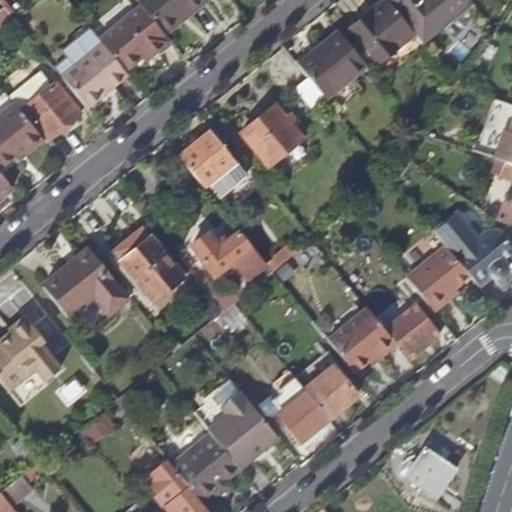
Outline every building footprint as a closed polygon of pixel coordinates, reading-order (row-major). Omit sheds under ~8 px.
[(143,0),(139,3),(140,5),(161,30),(196,0),(143,0)] [(414,33),(389,2),(387,0),(385,0),(351,28),(379,61),(414,33)] [(473,2),(470,0),(390,0),(389,2),(414,33),(423,43),(473,2)] [(161,30),(140,5),(99,38),(105,46),(126,71),(152,51),(154,53),(169,41),(161,30)] [(0,25),(12,16),(8,10),(5,7),(0,11),(0,25)] [(482,48),(495,30),(489,23),(475,43),(482,48)] [(366,65),(339,31),(298,64),(309,77),(322,94),(325,98),(366,65)] [(64,80),(86,107),(128,74),(126,71),(105,46),(64,80)] [(9,97),(22,113),(25,111),(47,140),(80,113),(56,84),(54,86),(40,70),(9,97)] [(322,94),(309,77),(295,89),(312,108),(325,98),(322,94)] [(5,92),(0,95),(0,168),(24,148),(28,153),(44,140),(22,113),(9,97),(5,92)] [(241,132),(268,166),(302,139),(275,105),(272,106),(266,105),(257,111),(257,119),(241,132)] [(511,117),(507,131),(503,130),(493,158),(498,159),(511,164),(511,117)] [(209,131),(179,156),(204,187),(215,200),(246,175),(209,131)] [(511,164),(498,159),(493,175),(511,181),(511,164)] [(0,198),(12,189),(0,174),(0,198)] [(501,222),(511,225),(511,199),(511,204),(504,202),(498,221),(501,222)] [(470,276),(479,287),(493,275),(496,278),(500,279),(503,279),(507,276),(509,272),(508,267),(506,263),(511,258),(511,245),(505,236),(501,232),(495,231),(491,231),(486,233),(476,242),(473,238),(476,236),(466,224),(464,226),(455,216),(435,233),(442,242),(470,276)] [(183,278),(184,277),(171,262),(143,227),(113,252),(154,302),(183,278)] [(246,278),(263,265),(238,232),(219,247),(208,233),(192,245),(215,276),(234,261),(246,278)] [(470,276),(442,242),(403,274),(434,312),(450,299),(446,295),(470,276)] [(273,272),(296,253),(289,245),(266,263),(273,272)] [(128,296),(88,247),(74,258),(76,261),(44,287),(68,317),(95,296),(108,312),(128,296)] [(217,302),(225,311),(234,303),(263,280),(273,272),(266,263),(217,302)] [(340,273),(350,286),(367,272),(361,267),(353,272),(347,266),(340,273)] [(410,359),(439,335),(415,305),(402,316),(385,296),(370,309),(382,321),(392,313),(397,320),(386,329),(410,359)] [(372,314),(367,308),(328,339),(354,371),(368,360),(379,352),(382,356),(397,344),(372,314)] [(44,340),(24,316),(8,329),(13,334),(0,344),(0,380),(11,394),(21,406),(48,383),(45,380),(60,368),(40,343),(44,340)] [(372,365),(382,356),(379,352),(368,360),(372,365)] [(297,375),(303,383),(333,361),(327,353),(297,375)] [(304,389),(328,419),(357,396),(333,366),(304,389)] [(328,419),(304,389),(289,371),(273,384),(290,405),(278,414),(300,442),(328,419)] [(279,437),(241,391),(222,407),(228,414),(208,430),(211,433),(240,469),(279,437)] [(168,460),(171,464),(180,475),(190,487),(200,500),(213,490),(215,492),(221,493),(228,486),(229,481),(227,479),(240,469),(211,433),(197,444),(184,428),(159,449),(168,460)] [(135,463),(154,447),(141,431),(122,447),(135,463)] [(422,451),(405,477),(436,498),(453,472),(422,451)] [(157,493),(155,495),(165,507),(169,511),(205,511),(187,489),(190,487),(180,475),(171,464),(168,460),(145,479),(157,493)] [(44,482),(17,504),(23,511),(31,511),(32,511),(54,494),(44,482)] [(0,511),(6,511),(12,507),(0,493),(0,511)]
